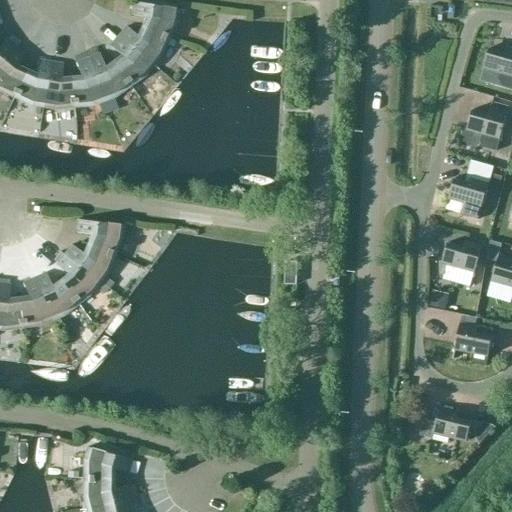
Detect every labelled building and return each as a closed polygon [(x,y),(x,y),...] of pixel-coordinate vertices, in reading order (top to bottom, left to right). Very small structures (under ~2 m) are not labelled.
[(140,27),(168,39),(176,22),(178,9),(132,2),(130,15),(145,17),(140,27)] [(117,37),(152,66),(160,56),(168,39),(140,27),(136,36),(125,27),(117,37)] [(112,62),(129,86),(145,75),(152,66),(117,37),(109,47),(120,56),(112,62)] [(0,64),(15,47),(5,39),(0,44),(0,64)] [(15,47),(0,64),(0,91),(12,97),(25,70),(16,66),(25,55),(15,47)] [(504,53),(488,48),(482,68),(500,73),(498,79),(502,86),(511,88),(511,48),(505,47),(504,53)] [(87,59),(102,101),(114,97),(129,86),(112,62),(103,68),(99,54),(87,59)] [(69,77),(72,107),(91,105),(102,101),(87,59),(74,63),(79,76),(69,77)] [(25,70),(12,97),(29,105),(41,107),(49,62),(37,60),(34,74),(25,70)] [(49,62),(41,107),(53,109),(72,107),(69,77),(59,78),(62,64),(49,62)] [(487,114),(471,110),(466,130),(481,134),(478,146),(496,151),(505,119),(506,113),(489,108),(487,114)] [(469,183),(453,178),(448,198),(463,203),(460,213),(477,218),(477,219),(478,220),(493,167),(475,161),(469,183)] [(86,244),(114,255),(121,238),(121,232),(130,233),(130,226),(76,220),(75,233),(90,235),(86,244)] [(463,247),(447,243),(441,263),(474,272),(472,277),(473,278),(480,253),(482,246),(464,241),(463,247)] [(62,255),(99,282),(107,273),(114,255),(86,244),(81,254),(70,245),(62,255)] [(58,281),(77,304),(92,292),(99,282),(62,255),(54,265),(66,274),(58,281)] [(511,258),(498,255),(496,261),(489,286),(490,286),(492,281),(511,286),(511,258)] [(297,262),(285,261),(284,284),(296,284),(297,262)] [(33,278),(51,320),(62,315),(77,304),(58,281),(50,287),(45,273),(33,278)] [(17,298),(21,327),(40,325),(51,320),(33,278),(21,283),(27,297),(17,298)] [(8,285),(0,283),(0,329),(3,330),(21,327),(17,298),(7,300),(8,285)] [(476,333),(477,327),(459,323),(458,330),(452,355),(454,355),(455,350),(472,353),(470,363),(486,366),(492,336),(476,333)] [(457,412),(439,407),(437,414),(435,422),(423,420),(419,435),(431,438),(431,439),(432,439),(433,433),(466,441),(471,423),(471,425),(478,444),(495,427),(492,425),(472,419),(471,421),(455,417),(457,412)] [(82,478),(112,479),(112,469),(127,473),(130,460),(86,447),(82,459),(82,478)] [(84,509),(129,498),(126,485),(112,489),(112,479),(82,478),(81,497),(84,509)] [(124,511),(133,510),(129,498),(84,509),(85,511),(124,511)]
